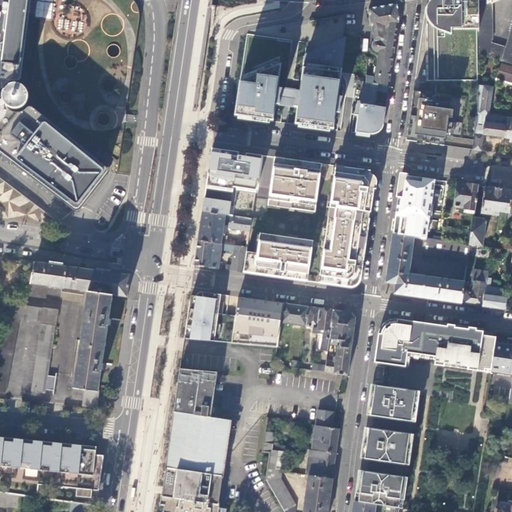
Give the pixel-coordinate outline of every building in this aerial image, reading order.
[(0,0),(0,133),(0,134),(1,140),(0,141),(0,151),(73,208),(77,209),(80,207),(107,172),(107,171),(107,169),(105,167),(32,108),(30,107),(28,109),(23,112),(19,113),(15,113),(11,111),(7,107),(3,99),(2,94),(3,88),(7,84),(12,81),(17,81),(20,80),(21,78),(28,22),(29,8),(30,0),(0,0)] [(436,0),(437,30),(438,31),(439,31),(440,32),(441,32),(442,32),(443,33),(444,33),(445,33),(450,34),(450,28),(468,28),(468,24),(477,24),(476,0),(436,0)] [(511,0),(476,0),(477,24),(478,54),(511,64),(511,23),(505,47),(491,43),(491,39),(492,39),(492,1),(494,0),(511,0)] [(396,4),(370,8),(373,29),(375,39),(379,40),(395,42),(399,15),(396,4)] [(478,81),(478,54),(477,24),(468,24),(468,28),(450,28),(450,34),(445,33),(444,33),(443,33),(442,32),(441,32),(440,32),(439,31),(438,31),(437,30),(437,81),(450,81),(460,80),(478,81)] [(281,64),(239,81),(235,114),(268,119),(273,120),(275,103),(276,99),(298,102),(297,106),(295,123),(298,123),(333,128),(335,112),(340,112),(339,104),(342,96),(338,96),(346,37),(305,54),(299,91),(299,95),(277,91),(277,87),(281,64)] [(393,53),(395,42),(379,40),(377,40),(375,41),(374,42),(373,44),(372,46),(373,48),(373,50),(375,51),(376,52),(377,51),(393,53)] [(365,82),(388,86),(393,53),(377,51),(376,52),(376,59),(367,57),(365,82)] [(496,78),(511,83),(511,67),(500,64),(496,78)] [(413,90),(406,140),(459,148),(472,150),(478,113),(478,85),(478,81),(460,80),(450,81),(437,81),(434,81),(435,94),(413,90)] [(359,101),(357,101),(354,115),(358,115),(355,131),(372,134),(374,134),(376,133),(377,132),(379,131),(380,129),(381,128),(383,124),(385,108),(374,106),(376,91),(387,93),(388,86),(365,82),(362,81),(359,101)] [(478,113),(472,150),(480,151),(483,134),(510,138),(509,141),(511,141),(511,118),(487,114),(492,87),(478,85),(478,113)] [(213,148),(202,212),(225,215),(230,216),(251,219),(262,155),(258,154),(224,149),(213,148)] [(322,163),(274,157),(268,205),(315,211),(322,163)] [(343,167),(332,165),(315,283),(352,288),(361,280),(375,180),(368,170),(343,167)] [(423,238),(432,239),(439,190),(441,180),(420,177),(401,175),(392,234),(413,237),(423,238)] [(449,182),(441,180),(439,190),(448,191),(449,182)] [(466,184),(457,183),(453,206),(464,208),(463,211),(473,213),(477,186),(466,184)] [(495,188),(484,187),(480,213),(498,216),(498,212),(508,213),(508,211),(511,190),(495,188)] [(202,212),(198,240),(247,247),(248,238),(250,231),(251,219),(230,216),(228,226),(228,228),(245,230),(243,243),(222,239),(222,235),(225,235),(226,226),(226,225),(224,225),(225,215),(202,212)] [(482,219),(473,217),(471,230),(469,244),(481,246),(485,222),(482,219)] [(451,227),(443,226),(440,241),(469,245),(469,244),(471,230),(462,228),(461,236),(450,234),(451,227)] [(246,251),(243,272),(308,281),(314,241),(260,233),(258,253),(246,251)] [(413,237),(392,234),(385,282),(395,284),(394,293),(460,302),(462,290),(463,282),(408,274),(413,237)] [(469,245),(440,241),(432,239),(423,238),(421,254),(466,260),(469,245)] [(247,247),(198,240),(194,265),(219,269),(221,249),(234,251),(231,271),(243,272),(246,251),(247,247)] [(111,295),(126,297),(129,276),(108,273),(109,270),(103,269),(102,272),(58,265),(59,263),(53,262),(52,265),(34,262),(29,284),(87,292),(73,388),(85,390),(98,392),(101,370),(103,370),(104,364),(102,364),(107,325),(110,325),(110,320),(108,319),(111,295)] [(463,303),(483,305),(487,277),(488,271),(473,269),(471,281),(474,281),(473,286),(470,286),(469,291),(465,290),(463,303)] [(483,306),(505,309),(506,296),(501,296),(497,295),(497,292),(501,293),(502,288),(489,286),(490,278),(487,277),(483,305),(483,306)] [(190,301),(185,338),(232,342),(236,316),(226,314),(217,313),(220,294),(208,292),(207,298),(196,296),(195,301),(190,301)] [(283,303),(238,296),(236,316),(232,342),(277,347),(281,322),(283,303)] [(305,326),(308,306),(283,303),(281,322),(305,326)] [(44,308),(25,306),(25,307),(10,304),(9,309),(6,309),(0,341),(0,393),(6,394),(19,320),(41,323),(31,392),(45,394),(46,390),(53,391),(55,376),(48,375),(57,313),(43,311),(44,308)] [(317,327),(320,308),(308,306),(305,326),(313,327),(317,327)] [(321,329),(324,309),(320,308),(317,327),(313,327),(313,332),(320,333),(321,329)] [(330,338),(333,310),(324,309),(321,329),(323,329),(321,349),(327,350),(329,341),(329,338),(330,338)] [(340,339),(352,341),(355,317),(352,313),(333,310),(330,338),(329,338),(329,341),(332,342),(331,339),(340,340),(340,339)] [(482,336),(483,331),(397,319),(394,319),(391,320),(388,321),(386,322),(384,323),(382,325),(381,327),(380,329),(378,333),(374,361),(377,361),(379,354),(407,358),(408,353),(436,357),(435,364),(478,370),(482,336)] [(482,336),(478,370),(490,372),(494,342),(494,338),(482,336)] [(333,373),(347,375),(352,341),(340,339),(340,340),(339,345),(337,345),(334,361),(333,373)] [(511,344),(494,342),(490,372),(511,374),(511,344)] [(406,365),(407,358),(379,354),(377,361),(380,362),(406,365)] [(299,368),(300,361),(291,360),(290,367),(299,368)] [(334,361),(326,360),(325,365),(324,372),(333,373),(334,361)] [(325,365),(312,363),(311,370),(324,372),(325,365)] [(216,371),(180,368),(166,468),(166,471),(163,495),(162,495),(165,507),(167,511),(218,511),(219,505),(232,420),(210,417),(216,371)] [(418,390),(376,384),(371,416),(414,423),(418,390)] [(96,409),(99,392),(98,392),(85,390),(82,408),(96,409)] [(315,425),(331,427),(333,411),(316,409),(315,425)] [(311,449),(335,453),(339,428),(331,427),(315,425),(311,449)] [(365,458),(408,465),(412,435),(369,428),(365,458)] [(273,437),(265,435),(264,442),(271,443),(272,444),(273,437)] [(0,491),(21,495),(34,497),(36,481),(76,487),(75,495),(89,497),(91,490),(97,491),(103,456),(95,454),(96,446),(0,436),(0,491)] [(271,443),(264,442),(262,449),(270,451),(271,443)] [(271,443),(270,451),(268,468),(281,470),(284,445),(272,444),(271,443)] [(308,474),(332,477),(335,453),(311,449),(309,449),(306,474),(308,474)] [(327,511),(332,477),(308,474),(302,511),(294,511),(295,504),(280,477),(281,470),(268,468),(266,480),(284,511),(327,511)] [(395,507),(401,508),(402,505),(406,477),(363,470),(358,501),(375,503),(387,505),(395,506),(395,507)] [(0,491),(0,505),(8,507),(7,511),(20,511),(21,495),(0,491)] [(358,501),(354,500),(352,511),(373,511),(375,503),(358,501)] [(511,511),(511,503),(508,503),(496,501),(494,511),(511,511)] [(75,511),(81,511),(102,511),(103,507),(76,503),(75,511)]
